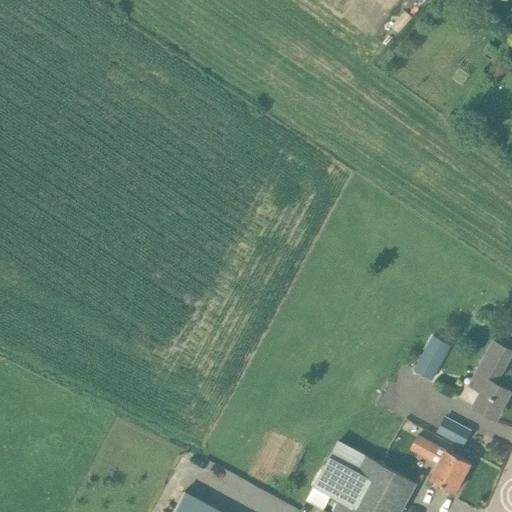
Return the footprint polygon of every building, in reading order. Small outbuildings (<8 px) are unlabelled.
[(432,336),(413,369),(432,379),(450,346),(432,336)] [(468,384),(480,391),(473,405),(496,418),(511,390),(497,382),(511,355),(511,348),(493,338),(468,384)] [(463,444),(471,430),(466,427),(447,416),(443,423),(440,429),(439,430),(453,438),(463,444)] [(410,449),(437,464),(431,476),(456,490),(471,462),(432,441),(434,438),(420,430),(410,449)] [(331,494),(339,498),(330,511),(400,511),(417,481),(339,439),(314,485),(315,485),(307,500),(323,509),(331,494)] [(223,511),(188,493),(177,511),(223,511)]
